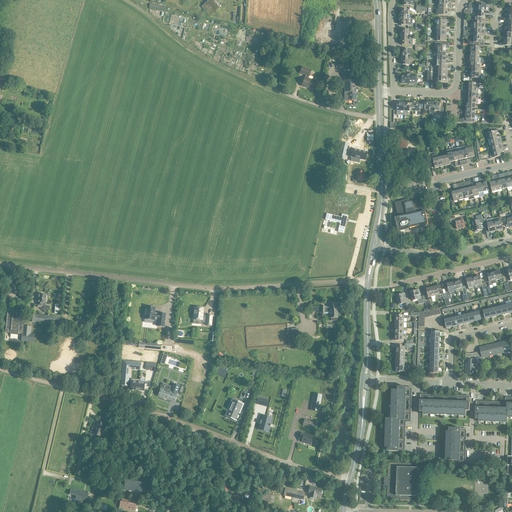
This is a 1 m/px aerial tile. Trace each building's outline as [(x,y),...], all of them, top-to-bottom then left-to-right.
[(219,10),(212,0),(211,0),(202,7),(209,17),(219,10)] [(408,18),(400,17),(400,23),(401,23),(401,25),(408,26),(408,21),(412,21),(412,18),(408,18)] [(447,26),(447,23),(449,23),(450,18),(438,17),(438,24),(435,24),(435,26),(438,26),(447,26)] [(481,37),(474,36),(473,43),(470,43),(470,46),(484,47),(485,40),(481,40),(481,37)] [(407,38),(401,37),(400,43),(402,43),(402,45),(412,46),(412,42),(409,42),(409,40),(407,40),(407,38)] [(500,43),(500,46),(508,46),(507,49),(511,49),(511,39),(511,40),(504,39),(504,40),(504,43),(500,43)] [(446,51),(446,49),(449,49),(449,43),(435,43),(435,47),(437,47),(437,51),(446,52),(446,51)] [(413,57),(402,57),(402,63),(403,63),(403,65),(410,65),(410,63),(413,63),(413,57)] [(302,68),(300,74),(306,76),(305,78),(302,87),(307,88),(313,90),(313,89),(314,90),(315,90),(316,89),(317,89),(317,87),(316,86),(315,86),(316,82),(308,79),(309,77),(311,71),(302,68)] [(405,76),(402,76),(402,84),(409,83),(409,85),(417,85),(417,80),(416,80),(416,76),(411,76),(411,73),(404,74),(405,76)] [(472,74),(471,74),(472,74),(472,77),(469,76),(469,82),(476,82),(476,79),(481,79),(481,74),(472,73),(472,74)] [(351,77),(344,77),(345,103),(349,102),(349,101),(356,101),(356,93),(356,81),(352,81),(351,77)] [(432,113),(433,103),(427,102),(427,104),(425,104),(425,111),(430,111),(430,115),(432,115),(432,113)] [(405,103),(400,103),(400,104),(397,104),(397,111),(405,111),(405,105),(405,104),(405,103)] [(405,105),(405,111),(405,117),(408,117),(408,112),(410,112),(413,112),(413,103),(407,103),(407,105),(405,105),(405,103),(405,104),(405,105)] [(413,103),(413,112),(415,112),(417,112),(417,116),(421,116),(421,112),(420,112),(421,105),(418,105),(419,103),(413,103)] [(432,113),(432,115),(435,115),(435,111),(440,111),(440,115),(443,115),(444,108),(440,108),(440,104),(438,104),(438,103),(433,103),(432,113)] [(466,114),(466,118),(463,117),(463,123),(470,123),(475,123),(475,120),(475,115),(466,114)] [(497,138),(497,137),(496,134),(500,134),(499,131),(492,132),(491,129),(485,131),(485,134),(488,133),(489,140),(497,138)] [(500,137),(497,137),(497,138),(489,140),(491,146),(498,144),(497,141),(501,140),(500,137)] [(337,158),(344,160),(348,144),(341,142),(337,158)] [(498,144),(491,146),(492,152),(500,150),(499,147),(502,146),(502,143),(498,144)] [(367,152),(352,148),(350,158),(353,158),(353,162),(361,164),(362,160),(365,161),(367,152)] [(500,150),(492,152),(494,158),(501,157),(500,153),(504,152),(503,149),(500,150)] [(440,167),(438,158),(437,155),(429,157),(430,160),(430,164),(433,163),(435,169),(440,167)] [(357,171),(355,180),(363,181),(365,172),(357,171)] [(459,201),(457,192),(452,193),(452,194),(449,195),(451,202),(454,201),(454,202),(459,201)] [(412,199),(395,203),(398,216),(399,217),(395,218),(398,232),(408,230),(408,229),(409,228),(410,228),(410,229),(428,224),(425,211),(424,212),(424,211),(424,210),(426,210),(422,195),(413,197),(414,199),(413,199),(412,199)] [(344,233),(348,216),(342,214),(341,217),(327,214),(325,220),(340,223),(338,232),(344,233)] [(511,217),(507,219),(505,214),(502,215),(505,224),(508,223),(509,228),(511,227),(511,217)] [(497,221),(494,222),(496,231),(503,229),(502,225),(505,224),(502,215),(499,215),(499,217),(497,217),(497,221)] [(476,221),(472,222),(474,232),(475,231),(475,233),(478,232),(478,231),(481,230),(479,223),(483,222),(481,216),(476,217),(477,220),(476,221)] [(458,222),(455,222),(457,230),(465,228),(463,218),(457,220),(458,222)] [(496,231),(494,222),(487,224),(486,218),(483,219),(484,224),(485,229),(488,228),(489,233),(496,231)] [(500,271),(494,273),(496,280),(500,279),(500,283),(504,282),(503,279),(502,279),(500,271)] [(494,273),(487,274),(489,282),(488,282),(489,286),(493,285),(492,284),(492,281),(496,280),(494,273)] [(480,276),(473,278),(476,288),(482,287),(480,276)] [(476,288),(473,278),(466,280),(469,290),(476,288)] [(461,281),(453,282),(456,292),(463,291),(464,295),(462,295),(464,301),(467,301),(468,300),(467,294),(466,291),(466,288),(464,288),(464,287),(462,287),(461,281)] [(450,292),(446,293),(448,298),(447,298),(449,306),(453,305),(450,294),(456,292),(453,282),(448,284),(448,287),(450,292)] [(440,286),(433,288),(435,296),(439,296),(440,298),(442,297),(440,286)] [(435,296),(433,288),(426,289),(428,296),(427,296),(428,301),(431,300),(431,298),(435,296)] [(419,291),(410,293),(412,301),(417,300),(418,305),(425,303),(423,297),(420,297),(419,291)] [(39,295),(38,305),(44,306),(43,310),(50,311),(50,306),(45,306),(46,295),(39,295)] [(405,295),(396,297),(398,306),(403,304),(404,309),(410,307),(410,308),(411,308),(409,299),(406,299),(405,295)] [(325,306),(320,306),(320,313),(325,313),(329,313),(330,319),(331,318),(331,321),(337,321),(337,318),(338,318),(337,305),(329,306),(329,307),(325,307),(325,306)] [(144,314),(144,319),(145,319),(153,320),(153,322),(157,322),(157,326),(164,327),(166,314),(158,313),(158,316),(154,315),(155,308),(154,308),(154,307),(151,306),(150,307),(146,307),(145,314),(144,314)] [(198,308),(195,308),(194,315),(193,315),(193,319),(194,319),(193,320),(201,320),(201,323),(206,323),(206,325),(211,326),(212,316),(207,315),(207,316),(202,316),(203,309),(202,309),(202,308),(199,307),(198,308)] [(491,318),(489,309),(483,311),(485,319),(491,318)] [(10,333),(10,335),(11,335),(18,335),(18,334),(22,334),(23,334),(24,326),(25,314),(26,312),(20,311),(13,311),(12,313),(7,313),(5,333),(10,333)] [(32,315),(32,323),(59,325),(59,317),(32,315)] [(464,324),(462,316),(456,317),(458,326),(464,324)] [(78,318),(77,326),(91,327),(92,320),(78,318)] [(453,327),(450,319),(444,320),(446,329),(453,327)] [(508,341),(501,343),(504,353),(511,352),(508,341)] [(504,353),(501,343),(494,344),(497,355),(504,353)] [(396,347),(396,353),(405,353),(405,350),(407,351),(407,348),(416,348),(416,345),(413,344),(406,344),(406,348),(405,347),(396,347)] [(497,355),(494,344),(487,346),(490,357),(497,355)] [(490,357),(487,346),(479,348),(480,352),(482,358),(482,359),(490,357)] [(141,363),(123,361),(121,385),(128,386),(129,375),(128,375),(129,368),(135,368),(135,370),(140,370),(141,363)] [(476,367),(464,367),(464,370),(464,371),(464,375),(474,375),(476,375),(476,367)] [(131,381),(130,390),(144,391),(145,382),(140,382),(140,380),(131,379),(131,381)] [(267,380),(265,387),(290,393),(292,386),(267,380)] [(161,388),(158,397),(163,398),(167,399),(167,400),(175,402),(178,393),(177,393),(180,385),(173,383),(172,387),(163,384),(161,388)] [(387,419),(386,448),(398,448),(399,420),(404,420),(405,391),(393,390),(392,419),(387,419)] [(313,393),(311,410),(319,411),(321,394),(313,393)] [(267,407),(269,400),(258,397),(256,404),(267,407)] [(230,417),(235,420),(241,404),(233,401),(227,415),(228,415),(229,416),(230,415),(231,416),(230,417)] [(466,411),(470,411),(470,403),(469,403),(466,403),(423,402),(419,402),(419,412),(422,412),(422,414),(423,414),(466,415),(466,411)] [(511,404),(508,405),(508,410),(479,409),(479,408),(475,408),(475,411),(475,419),(479,419),(479,420),(479,421),(507,422),(508,417),(511,416),(511,404)] [(261,424),(259,430),(265,431),(268,432),(270,427),(271,424),(270,424),(272,419),(263,416),(262,421),(261,420),(260,424),(261,424)] [(304,420),(303,426),(313,429),(315,423),(304,420)] [(95,421),(92,430),(94,431),(93,434),(101,437),(105,424),(95,421)] [(459,429),(456,428),(449,428),(448,432),(447,432),(446,461),(453,461),(458,461),(459,432),(459,429)] [(301,433),(300,437),(303,438),(301,442),(310,445),(313,437),(308,436),(308,435),(301,433)] [(79,459),(84,460),(87,448),(82,447),(79,447),(77,457),(78,457),(78,458),(79,458),(79,459)] [(384,481),(384,486),(387,487),(387,500),(413,501),(413,498),(419,499),(420,469),(414,468),(414,464),(388,463),(387,477),(384,477),(384,481)] [(471,494),(472,478),(435,476),(434,490),(437,490),(437,497),(452,498),(452,494),(454,494),(454,498),(464,498),(464,493),(471,494)] [(146,483),(125,479),(125,480),(124,488),(144,491),(145,483),(146,483)] [(264,481),(262,489),(265,490),(265,492),(267,492),(267,490),(272,491),(273,486),(269,485),(270,482),(264,481)] [(88,492),(71,489),(70,494),(78,496),(77,498),(76,498),(75,502),(90,505),(91,501),(86,500),(86,498),(88,498),(89,492),(88,492)] [(285,489),(284,496),(303,500),(305,493),(285,489)] [(262,501),(270,503),(271,495),(263,494),(262,501)] [(107,497),(103,502),(107,506),(112,500),(107,497)] [(135,501),(122,499),(121,503),(120,502),(120,503),(119,509),(134,511),(135,505),(134,505),(135,501)]
